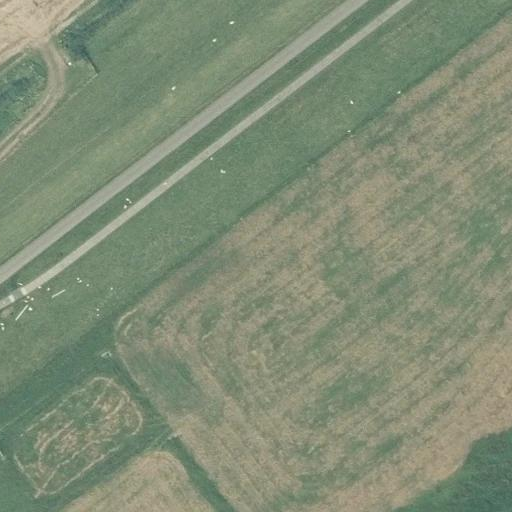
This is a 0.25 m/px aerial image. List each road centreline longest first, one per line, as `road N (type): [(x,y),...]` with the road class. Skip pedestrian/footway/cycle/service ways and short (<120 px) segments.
road 1 (unknown): [(0,434),(511,42)]
road 2 (unclassified): [(0,275),(361,0)]
road 3 (track): [(0,149),(56,96),(38,41)]
